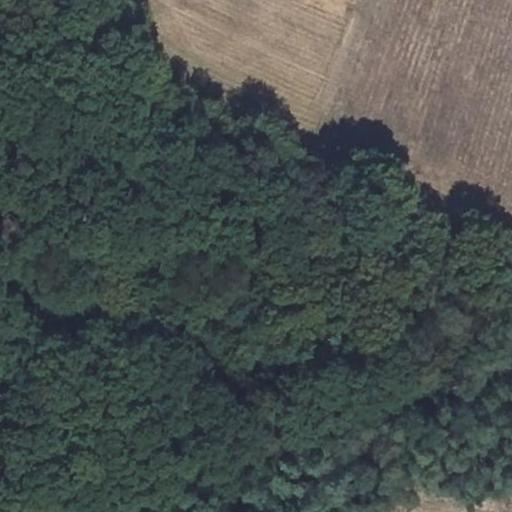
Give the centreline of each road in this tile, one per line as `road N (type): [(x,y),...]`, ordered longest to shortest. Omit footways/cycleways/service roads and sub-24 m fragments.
road 1 (track): [(511,381),(429,377),(366,386),(161,471),(0,500)]
road 2 (track): [(79,0),(182,84),(511,235)]
